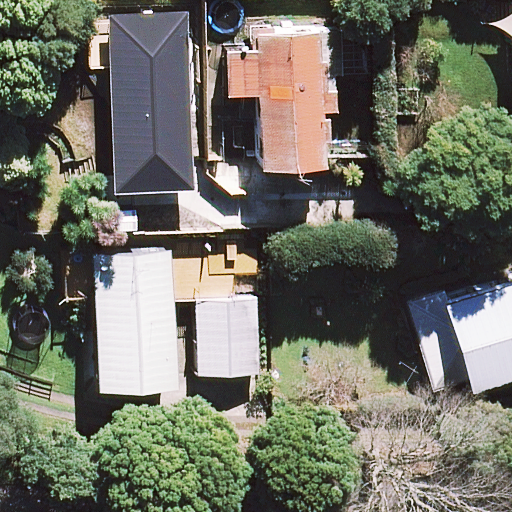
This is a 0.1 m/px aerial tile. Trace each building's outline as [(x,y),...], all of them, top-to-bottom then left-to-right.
[(343,104),(340,23),(254,26),(254,42),(222,43),(224,87),(255,85),(258,158),(367,153),(365,103),(343,104)] [(252,175),(253,157),(213,156),(210,222),(272,224),(274,176),(252,175)] [(168,376),(165,244),(61,246),(62,291),(91,290),(92,378),(168,376)] [(511,267),(405,298),(430,386),(511,362),(511,267)] [(255,369),(257,295),(195,293),(193,367),(255,369)]
